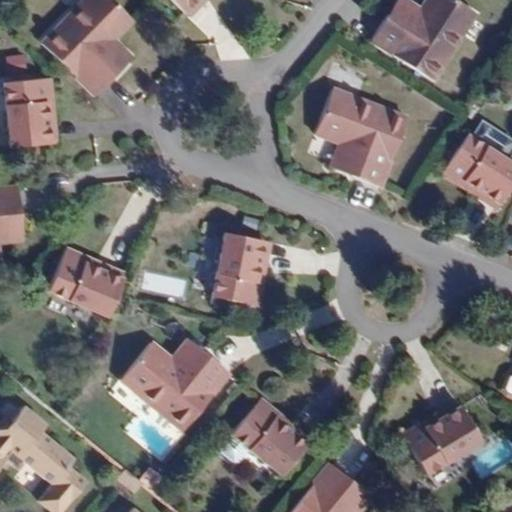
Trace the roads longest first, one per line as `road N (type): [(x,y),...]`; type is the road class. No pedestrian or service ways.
road 1 (residential): [(458,261),(435,316),(413,331),(378,333),(355,315),(358,228)]
road 2 (residential): [(255,156),(224,168),(184,158),(169,120),(178,93),(203,75),(259,85)]
road 3 (residential): [(255,156),(288,198),(358,228)]
